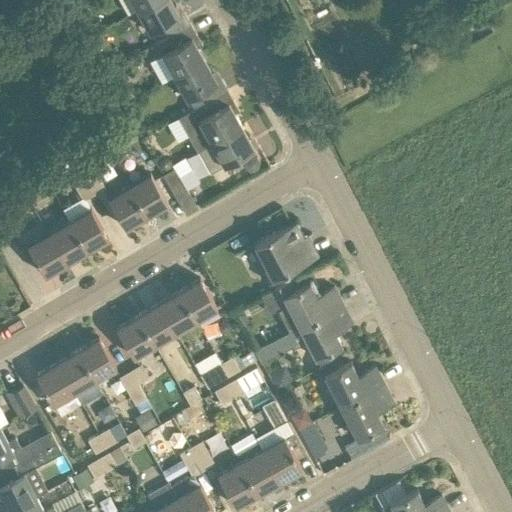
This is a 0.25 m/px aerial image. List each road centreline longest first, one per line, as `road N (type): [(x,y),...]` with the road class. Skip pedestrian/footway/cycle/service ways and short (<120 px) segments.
road 1 (residential): [(0,346),(315,166)]
road 2 (residential): [(455,430),(315,166)]
road 3 (residential): [(315,166),(221,0)]
road 4 (residential): [(305,511),(455,430)]
